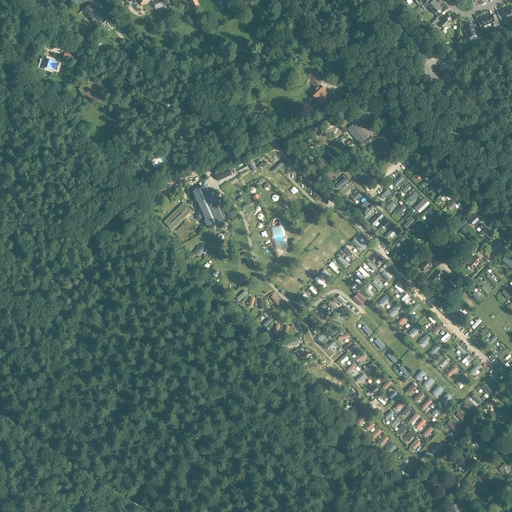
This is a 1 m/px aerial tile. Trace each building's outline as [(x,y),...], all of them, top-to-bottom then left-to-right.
[(158,0),(153,2),(156,9),(169,4),(167,0),(158,0)] [(189,0),(194,9),(199,7),(195,0),(189,0)] [(424,4),(423,3),(421,5),(424,9),(428,6),(435,14),(441,8),(434,0),(430,4),(427,1),(424,4)] [(97,12),(90,4),(82,11),(97,28),(107,19),(102,13),(101,14),(98,11),(97,12)] [(501,13),(498,14),(502,24),(505,23),(503,19),(507,17),(507,18),(511,16),(511,15),(511,14),(511,6),(500,11),(501,13)] [(437,19),(432,24),(434,27),(438,23),(444,29),(446,27),(447,28),(451,24),(449,22),(451,19),(447,15),(440,22),(437,19)] [(492,15),(481,19),(483,26),(493,22),(495,27),(496,26),(499,25),(497,19),(494,20),(492,16),(492,15)] [(113,19),(109,23),(114,28),(118,24),(113,19)] [(467,35),(469,38),(476,35),(477,39),(478,40),(481,38),(478,32),(475,33),(471,23),(466,26),(467,29),(464,30),(466,35),(467,35)] [(428,28),(427,28),(434,35),(438,32),(431,25),(428,28)] [(184,45),(190,40),(181,28),(175,32),(184,45)] [(42,62),(41,67),(51,70),(52,69),(57,70),(59,64),(54,62),(54,61),(44,58),(43,62),(42,62)] [(311,73),(303,80),(306,83),(309,80),(317,88),(311,94),(316,99),(318,96),(319,97),(324,92),(324,91),(325,90),(319,85),(322,83),(319,79),(318,80),(311,73)] [(325,91),(324,92),(319,97),(318,97),(324,103),(330,97),(325,91)] [(326,113),(324,107),(323,107),(317,110),(318,114),(319,116),(326,113)] [(292,115),(291,115),(287,112),(284,118),(288,120),(292,115)] [(354,124),(347,130),(359,144),(373,133),(365,123),(358,128),(354,124)] [(125,128),(117,136),(120,139),(128,132),(125,128)] [(388,153),(394,147),(391,144),(392,143),(384,134),(377,141),(388,153)] [(229,168),(214,174),(218,181),(232,175),(229,168)] [(366,169),(357,177),(360,179),(363,177),(366,181),(370,178),(372,176),(366,169)] [(424,175),(426,172),(423,169),(416,177),(419,180),(424,175)] [(397,187),(401,182),(402,183),(404,181),(403,180),(404,179),(401,176),(394,184),(397,187)] [(431,177),(425,184),(427,186),(434,179),(431,177)] [(246,179),(243,181),(247,188),(252,186),(250,182),(247,183),(246,179)] [(233,182),(231,185),(240,192),(243,188),(233,182)] [(351,183),(342,191),(344,194),(353,186),(351,183)] [(387,191),(381,197),(383,199),(390,193),(387,191)] [(204,199),(205,199),(205,200),(208,199),(207,198),(213,195),(215,195),(214,192),(206,196),(205,194),(203,195),(204,197),(203,197),(204,199)] [(416,192),(411,198),(413,200),(419,194),(416,192)] [(362,195),(360,193),(353,200),(355,202),(362,195)] [(446,198),(449,200),(451,198),(448,196),(449,195),(446,193),(440,199),(443,201),(446,198)] [(205,200),(205,201),(208,206),(209,205),(210,205),(211,206),(217,204),(214,198),(215,196),(213,195),(207,198),(208,199),(205,200)] [(399,200),(396,197),(389,203),(392,206),(399,200)] [(451,211),(459,203),(456,199),(447,207),(451,211)] [(424,200),(417,207),(419,209),(426,202),(424,200)] [(210,208),(209,205),(208,206),(207,206),(209,212),(210,211),(211,214),(216,213),(214,208),(217,207),(216,205),(211,207),(211,208),(210,208)] [(397,212),(399,215),(406,208),(403,205),(397,212)] [(368,214),(370,212),(371,213),(375,210),(374,209),(374,208),(372,206),(366,212),(368,214)] [(186,216),(178,208),(175,212),(173,214),(164,222),(172,230),(186,216)] [(235,217),(235,216),(232,208),(226,209),(229,219),(235,217)] [(204,210),(201,211),(198,213),(199,215),(197,216),(199,220),(201,219),(202,221),(204,220),(207,226),(208,225),(209,225),(207,220),(208,219),(207,217),(209,215),(207,211),(205,212),(204,210)] [(373,221),(375,223),(382,216),(380,214),(373,221)] [(408,223),(403,227),(406,229),(417,218),(412,214),(406,221),(408,223)] [(441,214),(438,218),(441,221),(446,225),(449,222),(441,214)] [(467,219),(470,222),(473,225),(474,223),(477,225),(476,226),(478,228),(479,227),(481,230),(478,233),(481,235),(484,232),(484,233),(485,232),(486,232),(487,231),(487,230),(488,229),(482,224),(481,225),(478,223),(480,222),(472,214),(467,219)] [(462,218),(457,223),(461,227),(465,223),(464,222),(465,221),(462,218)] [(419,221),(412,228),(414,230),(418,226),(419,227),(421,226),(420,225),(421,223),(419,221)] [(284,225),(270,227),(275,250),(289,247),(284,225)] [(395,229),(389,236),(391,238),(397,231),(395,229)] [(428,231),(426,229),(419,236),(421,238),(428,231)] [(323,244),(326,240),(318,232),(314,236),(323,244)] [(336,236),(341,241),(340,242),(341,243),(342,242),(343,244),(345,242),(346,241),(339,234),(336,236)] [(363,236),(358,241),(361,244),(366,239),(363,236)] [(309,239),(306,242),(313,250),(316,248),(309,239)] [(396,249),(399,246),(400,247),(402,245),(401,244),(403,241),(401,239),(393,246),(396,249)] [(497,239),(490,247),(495,251),(502,244),(497,239)] [(445,241),(437,249),(442,253),(449,245),(445,241)] [(198,256),(206,248),(203,245),(195,253),(198,256)] [(301,245),(298,248),(304,256),(307,254),(301,245)] [(336,254),(338,251),(330,245),(328,248),(336,254)] [(378,246),(373,251),(375,253),(377,251),(379,249),(381,247),(379,245),(378,246)] [(353,259),(355,256),(350,251),(351,251),(350,249),(349,249),(348,249),(347,248),(345,251),(353,259)] [(399,257),(407,265),(410,261),(401,254),(399,257)] [(345,267),(348,264),(340,256),(337,259),(345,267)] [(475,257),(468,265),(473,269),(480,261),(475,257)] [(428,258),(420,267),(425,271),(433,263),(428,258)] [(372,261),(370,264),(378,271),(380,268),(372,261)] [(393,262),(388,269),(390,271),(396,265),(393,262)] [(339,273),(341,270),(333,264),(331,266),(339,273)] [(502,278),(505,275),(504,274),(502,273),(498,268),(495,271),(502,278)] [(434,284),(438,280),(443,275),(438,270),(429,279),(434,284)] [(368,279),(370,277),(365,271),(362,273),(368,279)] [(272,276),(278,282),(281,279),(275,273),(272,276)] [(497,284),(491,278),(493,276),(491,274),(489,275),(487,273),(485,275),(487,276),(486,277),(494,285),(495,286),(497,284)] [(303,275),(301,277),(307,283),(310,281),(303,275)] [(369,282),(367,284),(374,291),(376,288),(369,282)] [(356,293),(358,291),(356,290),(355,291),(349,283),(347,285),(351,290),(350,292),(351,293),(352,292),(353,293),(355,292),(356,293)] [(449,285),(442,293),(446,297),(454,289),(449,285)] [(311,286),(309,289),(315,295),(317,293),(311,286)] [(481,288),(487,294),(489,292),(483,286),(482,288),(481,288)] [(291,297),(294,295),(287,287),(284,290),(291,297)] [(245,290),(236,298),(239,302),(248,294),(245,290)] [(427,291),(421,297),(423,299),(428,295),(429,293),(427,291)] [(357,294),(353,299),(359,305),(362,301),(364,303),(367,300),(359,292),(357,294)] [(474,293),(472,295),(480,302),(482,300),(478,297),(479,296),(478,295),(477,295),(474,293)] [(340,296),(338,298),(344,304),(346,302),(340,296)] [(275,308),(279,307),(273,297),(270,299),(275,308)] [(298,300),(295,303),(302,310),(304,308),(298,300)] [(330,302),(328,305),(334,312),(337,309),(330,302)] [(343,309),(352,316),(354,314),(346,307),(345,306),(343,309)] [(465,316),(458,309),(455,311),(462,318),(465,316)] [(323,324),(323,325),(326,322),(326,321),(318,314),(316,317),(323,324)] [(338,314),(336,316),(344,322),(346,320),(338,314)] [(271,319),(263,325),(264,327),(273,321),(271,319)] [(313,321),(310,323),(318,331),(320,329),(313,321)] [(477,321),(470,328),(473,330),(480,323),(477,321)] [(298,324),(296,326),(303,334),(306,331),(298,324)] [(482,337),(488,330),(486,328),(479,334),(482,337)] [(388,345),(392,341),(386,335),(382,339),(388,345)] [(470,336),(465,342),(467,344),(473,338),(470,336)] [(491,345),(497,339),(495,336),(493,337),(492,337),(490,339),(491,340),(488,342),(491,345)] [(452,337),(445,344),(447,346),(451,342),(452,343),(454,342),(453,341),(454,339),(452,337)] [(339,347),(348,344),(346,338),(337,341),(339,347)] [(480,343),(473,350),(476,353),(479,349),(480,350),(482,348),(481,347),(482,346),(480,343)] [(503,347),(497,353),(499,355),(505,349),(503,347)] [(341,368),(348,362),(345,359),(339,365),(341,368)] [(377,367),(374,363),(365,370),(368,374),(377,367)] [(472,377),(471,381),(481,385),(482,382),(472,377)] [(367,391),(370,394),(377,387),(375,384),(367,391)] [(383,394),(391,387),(388,384),(380,390),(383,394)] [(483,385),(481,387),(489,395),(491,392),(483,385)] [(413,387),(405,394),(408,397),(416,390),(413,387)] [(355,394),(352,390),(345,397),(348,400),(349,399),(355,394)] [(365,394),(362,397),(368,403),(371,401),(365,394)] [(420,394),(413,401),(417,405),(424,398),(420,394)] [(477,398),(475,400),(482,407),(484,404),(477,398)] [(406,403),(403,400),(395,407),(398,410),(406,403)] [(420,410),(424,413),(432,405),(428,402),(420,410)] [(463,407),(470,414),(473,411),(465,403),(463,407)] [(412,409),(408,406),(401,414),(402,414),(405,417),(412,409)] [(463,422),(466,419),(458,412),(455,415),(463,422)] [(497,419),(502,424),(509,418),(504,412),(497,419)] [(363,416),(357,423),(360,425),(366,418),(363,416)] [(394,429),(401,421),(398,418),(390,426),(394,429)] [(446,424),(454,431),(457,428),(449,421),(446,424)] [(364,434),(372,427),(370,424),(362,431),(364,434)] [(400,435),(408,427),(405,425),(397,433),(400,435)] [(372,436),(374,439),(382,432),(379,429),(371,436),(372,436)] [(425,441),(433,433),(429,429),(421,438),(425,441)] [(379,443),(382,446),(389,439),(386,436),(379,443)] [(407,444),(412,438),(409,436),(404,442),(407,444)] [(479,438),(474,443),(481,450),(486,444),(479,438)] [(418,440),(411,447),(414,450),(421,443),(418,440)] [(435,442),(433,445),(439,451),(440,449),(442,451),(443,450),(435,442)] [(420,458),(422,459),(428,453),(426,451),(420,458)] [(391,460),(394,462),(401,454),(399,452),(391,460)] [(403,461),(395,468),(398,470),(405,463),(403,461)] [(456,467),(454,469),(457,473),(460,471),(462,473),(467,468),(461,462),(459,465),(458,463),(455,466),(456,467)] [(507,466),(504,463),(498,469),(502,473),(504,471),(507,474),(511,471),(509,469),(511,467),(508,464),(507,466)] [(407,472),(409,474),(415,467),(413,465),(407,472)] [(431,483),(427,486),(430,490),(433,489),(435,491),(442,484),(440,481),(436,484),(435,483),(433,485),(431,483)] [(485,485),(477,493),(482,498),(490,490),(485,485)] [(458,511),(460,511),(453,503),(447,508),(451,511),(458,511)]
